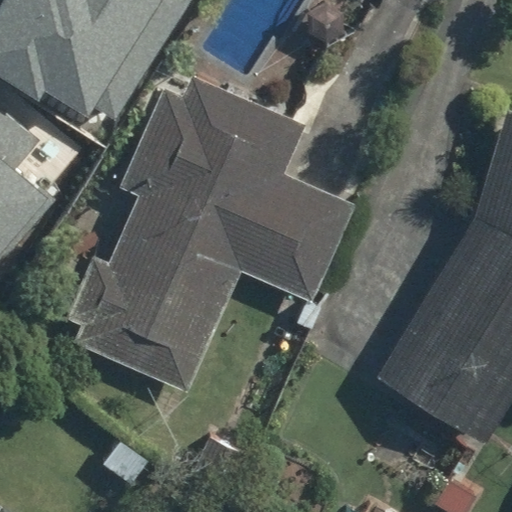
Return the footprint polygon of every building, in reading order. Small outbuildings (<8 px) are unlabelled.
[(0,0),(0,47),(39,71),(45,61),(112,100),(172,0),(0,0)] [(109,177),(126,184),(63,333),(185,384),(232,272),(310,304),(357,193),(284,162),(303,117),(188,68),(179,89),(151,77),(109,177)] [(0,221),(40,169),(18,153),(44,120),(0,86),(0,221)] [(511,110),(496,107),(465,214),(372,372),(488,441),(511,400),(511,110)] [(0,511),(26,511),(0,493),(0,511)]
